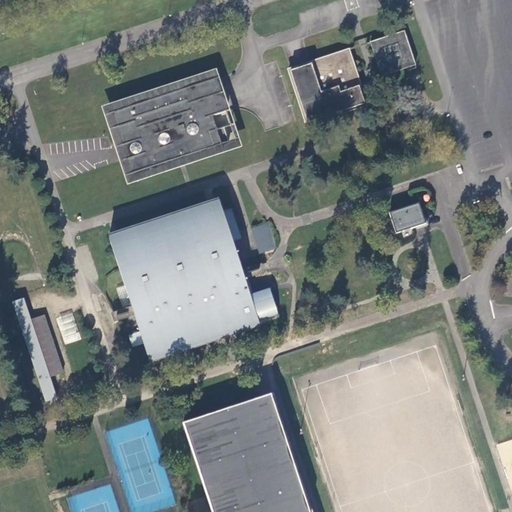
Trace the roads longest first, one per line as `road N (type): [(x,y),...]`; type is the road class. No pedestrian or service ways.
road 1 (unclassified): [(0,80),(247,0)]
road 2 (unclassified): [(478,179),(418,0)]
road 3 (unclassified): [(511,368),(493,349),(480,305),(492,260),(511,238)]
